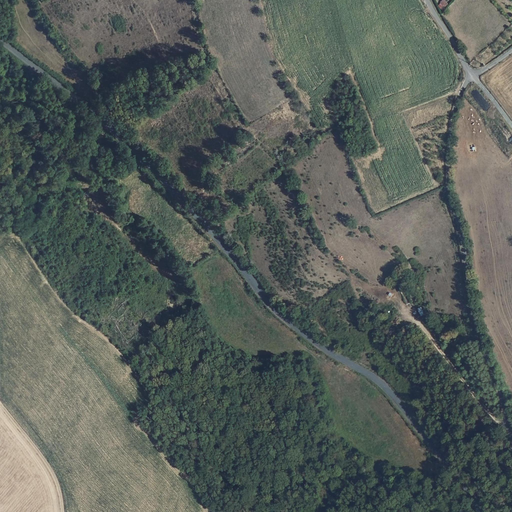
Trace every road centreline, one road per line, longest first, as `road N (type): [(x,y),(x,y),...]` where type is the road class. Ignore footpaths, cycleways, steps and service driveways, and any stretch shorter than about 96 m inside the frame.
road 1 (tertiary): [(0,38),(204,223),(276,313),(386,387),(472,492),(478,511)]
road 2 (unclassified): [(471,75),(452,113),(448,190),(478,337),(511,440)]
road 3 (track): [(412,312),(508,428)]
road 4 (track): [(0,403),(52,472),(62,511)]
